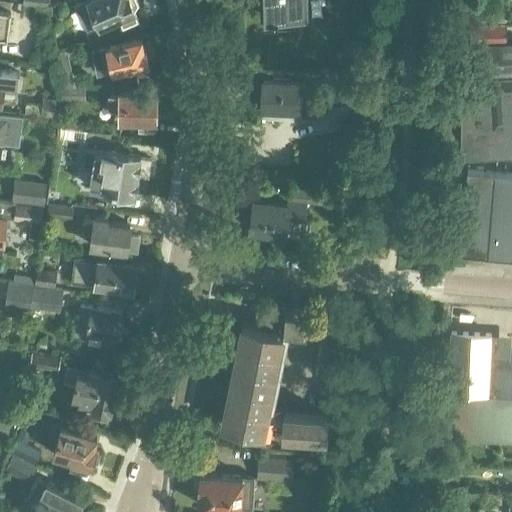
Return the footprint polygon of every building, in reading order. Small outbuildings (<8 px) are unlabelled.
[(87,0),(77,5),(82,15),(89,31),(119,17),(123,27),(138,20),(134,11),(135,10),(138,4),(136,0),(87,0)] [(263,0),(264,19),(272,19),(272,20),(277,20),(277,29),(296,28),(295,18),(309,18),(308,0),(263,0)] [(37,15),(48,17),(49,8),(39,7),(37,15)] [(0,38),(8,39),(11,13),(0,11),(0,38)] [(507,25),(466,27),(467,52),(476,51),(476,45),(508,44),(507,25)] [(150,51),(145,49),(145,47),(144,48),(142,38),(107,46),(97,49),(100,61),(110,58),(114,71),(135,66),(137,75),(150,72),(148,63),(149,63),(152,59),(150,51)] [(511,75),(511,44),(492,46),(493,76),(511,75)] [(31,62),(52,64),(52,50),(32,49),(31,62)] [(53,53),(57,71),(71,67),(66,50),(53,53)] [(0,100),(2,101),(4,84),(17,85),(18,72),(0,69),(0,100)] [(463,109),(462,160),(511,156),(511,77),(468,81),(470,109),(463,109)] [(261,112),(316,115),(318,84),(263,81),(261,112)] [(86,88),(61,89),(61,103),(87,102),(86,88)] [(140,129),(155,129),(155,119),(156,119),(157,92),(120,92),(120,93),(110,93),(109,106),(120,106),(120,119),(140,119),(140,129)] [(42,115),(54,117),(56,99),(44,98),(42,115)] [(0,112),(0,143),(19,145),(22,115),(0,112)] [(91,186),(136,193),(138,173),(148,174),(151,158),(141,156),(141,155),(107,150),(106,151),(87,148),(84,165),(94,166),(91,186)] [(511,175),(468,172),(466,195),(462,254),(511,258),(511,175)] [(46,184),(20,181),(17,202),(44,205),(45,194),(46,184)] [(304,223),(306,203),(327,205),(328,193),(293,188),(291,201),(289,200),(288,205),(253,201),(249,231),(286,235),(287,221),(304,223)] [(45,206),(17,203),(2,201),(1,217),(43,222),(45,206)] [(48,216),(72,219),(73,207),(50,204),(48,216)] [(444,233),(459,233),(459,209),(445,208),(444,233)] [(128,249),(138,250),(140,235),(129,234),(131,224),(109,221),(109,218),(96,216),(95,219),(84,218),(82,230),(93,232),(92,245),(127,249),(128,249)] [(71,282),(132,289),(136,262),(100,258),(100,259),(75,256),(71,282)] [(35,285),(55,287),(57,272),(37,269),(35,285)] [(6,308),(30,311),(33,285),(9,282),(6,308)] [(31,307),(60,310),(62,289),(34,286),(31,307)] [(103,345),(117,347),(118,338),(120,338),(120,337),(128,334),(129,325),(122,320),(122,319),(121,319),(123,310),(81,304),(80,316),(73,315),(71,331),(70,336),(87,339),(88,334),(104,336),(103,345)] [(222,424),(263,432),(285,327),(307,329),(309,310),(258,306),(255,325),(243,323),(222,424)] [(445,440),(511,443),(511,358),(490,357),(492,334),(451,332),(445,440)] [(61,358),(32,354),(30,368),(59,372),(61,358)] [(86,414),(103,418),(108,419),(114,392),(118,375),(100,371),(100,372),(80,368),(80,369),(68,366),(64,382),(76,385),(73,401),(88,405),(86,414)] [(325,437),(326,437),(328,415),(284,412),(283,434),(284,434),(284,433),(325,436),(325,437)] [(10,420),(0,420),(0,433),(9,434),(10,420)] [(71,469),(87,473),(89,463),(91,464),(91,462),(97,460),(98,460),(100,452),(99,451),(95,447),(96,446),(94,446),(97,435),(61,426),(52,424),(48,437),(58,439),(54,454),(74,459),(71,469)] [(11,453),(35,464),(41,452),(26,445),(31,435),(22,431),(11,453)] [(5,471),(29,483),(37,468),(13,455),(5,471)] [(259,478),(292,480),(293,463),(282,463),(282,457),(260,456),(259,478)] [(200,505),(242,508),(248,509),(248,505),(253,505),(255,476),(201,473),(200,475),(198,475),(195,476),(194,485),(197,487),(200,487),(200,489),(201,489),(200,505)] [(76,511),(78,511),(76,510),(82,498),(46,480),(46,481),(37,476),(30,491),(39,495),(32,510),(35,511),(76,511)]
